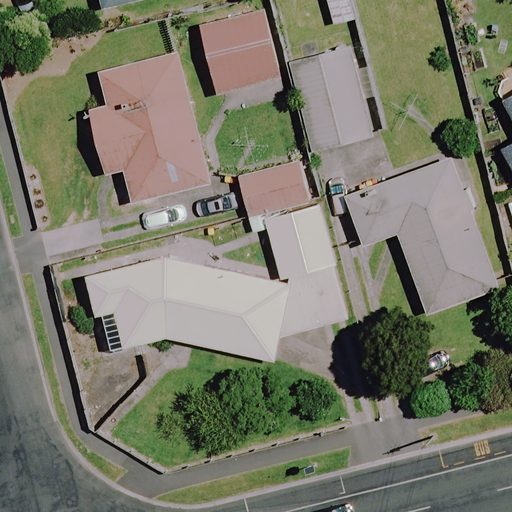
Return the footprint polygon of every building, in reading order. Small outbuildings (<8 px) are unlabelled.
[(101,0),(104,12),(151,0),(101,0)] [(281,81),(265,13),(204,27),(220,96),(281,81)] [(373,140),(352,47),(291,61),(313,154),(373,140)] [(212,185),(180,54),(100,74),(108,107),(92,112),(108,176),(126,171),(134,204),(212,185)] [(312,201),(299,157),(238,177),(252,220),(312,201)] [(502,291),(455,160),(346,198),(364,248),(401,235),(430,317),(502,291)] [(103,316),(111,353),(170,340),(278,361),(282,339),(348,321),(336,270),(323,210),(267,222),(280,283),(185,257),(80,278),(89,319),(103,316)]
